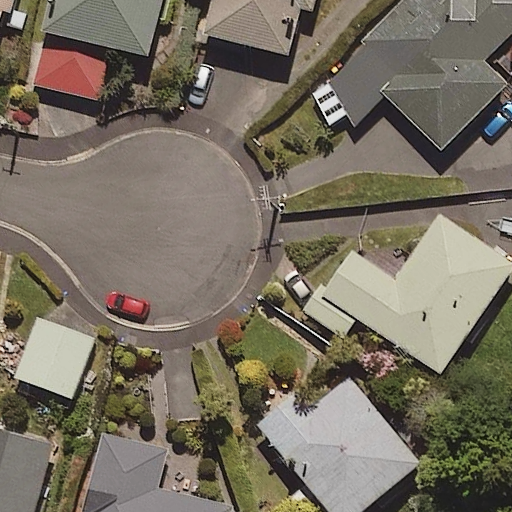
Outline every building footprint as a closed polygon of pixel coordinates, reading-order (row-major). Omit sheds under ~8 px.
[(22,0),(0,0),(0,59),(6,61),(22,0)] [(62,0),(40,92),(113,110),(125,63),(160,72),(177,0),(62,0)] [(328,0),(226,0),(215,47),(300,68),(311,20),(323,23),(328,0)] [(511,0),(423,0),(337,94),(365,136),(392,106),(456,164),(511,101),(511,90),(494,74),(511,54),(511,0)] [(511,300),(511,271),(445,228),(404,291),(358,261),(316,323),(353,347),(366,328),(455,387),(511,300)] [(103,345),(41,325),(20,388),(81,409),(103,345)] [(339,409),(322,388),(267,434),(330,511),(393,511),(435,478),(362,390),(339,409)] [(48,511),(63,453),(0,438),(0,511),(48,511)] [(173,456),(111,442),(94,511),(220,511),(164,499),(173,456)]
